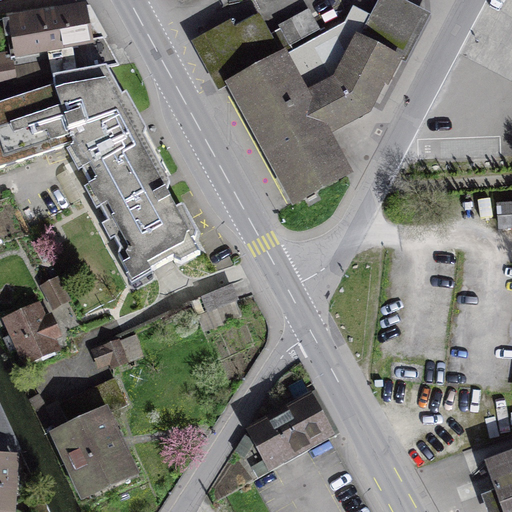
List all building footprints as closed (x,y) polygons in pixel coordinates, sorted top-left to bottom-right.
[(259,16),(215,39),(299,201),(349,175),(328,134),(368,114),(421,8),(404,0),(378,0),(371,16),(354,7),(345,24),(292,52),(289,45),(320,29),(310,9),(267,31),(259,16)] [(117,62),(92,15),(10,27),(18,55),(48,50),(55,75),(108,64),(117,62)] [(7,53),(0,54),(0,81),(12,80),(7,53)] [(138,278),(198,253),(149,146),(127,93),(108,64),(55,75),(50,88),(0,104),(0,166),(80,139),(86,166),(138,278)] [(511,204),(498,205),(499,228),(511,227),(511,204)] [(58,279),(43,287),(55,307),(69,299),(58,279)] [(208,311),(236,300),(230,285),(202,296),(208,311)] [(44,307),(7,321),(22,360),(60,346),(44,307)] [(119,342),(94,352),(101,369),(126,359),(119,342)] [(0,448),(22,452),(0,406),(0,448)] [(324,435),(306,406),(254,438),(273,467),(324,435)] [(102,415),(57,438),(86,493),(130,471),(102,415)] [(511,511),(511,453),(477,466),(493,511),(511,511)] [(0,509),(11,510),(15,460),(0,458),(0,509)]
